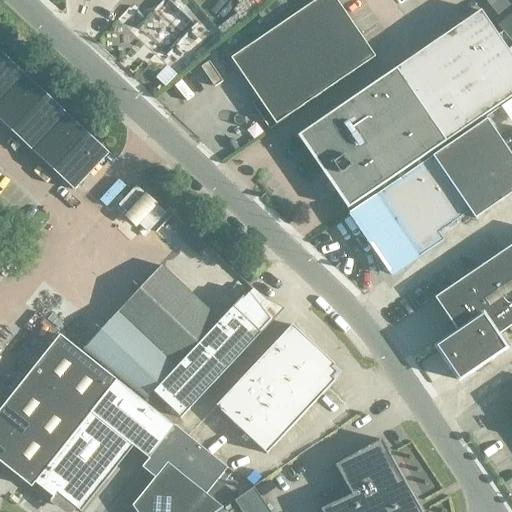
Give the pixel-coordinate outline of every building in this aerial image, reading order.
[(335,0),(317,0),(231,59),(258,99),(251,104),(269,130),(288,118),(287,117),(375,58),(335,0)] [(511,47),(499,29),(495,33),(477,8),(297,137),(298,138),(301,136),(333,183),(328,186),(333,193),(338,190),(349,206),(511,89),(511,47)] [(511,13),(497,26),(511,44),(511,13)] [(205,33),(214,26),(204,14),(196,20),(205,33)] [(0,121),(73,191),(108,154),(0,52),(0,121)] [(163,93),(196,67),(190,58),(156,85),(163,93)] [(238,131),(248,126),(232,95),(222,100),(238,131)] [(474,219),(511,193),(511,157),(484,117),(348,214),(349,215),(350,214),(370,245),(379,274),(387,268),(392,276),(443,241),(438,233),(469,212),(474,219)] [(205,124),(197,132),(213,147),(221,140),(205,124)] [(260,160),(250,168),(262,184),(272,176),(260,160)] [(118,206),(147,233),(165,214),(136,186),(118,206)] [(511,326),(511,246),(434,299),(456,332),(433,347),(450,372),(451,371),(459,381),(469,374),(470,375),(508,350),(498,335),(511,326)] [(117,313),(176,368),(220,321),(161,266),(117,313)] [(19,289),(8,310),(17,314),(27,293),(19,289)] [(220,321),(176,368),(153,393),(180,419),(261,334),(260,333),(270,321),(260,308),(266,302),(253,289),(250,292),(248,291),(220,321)] [(15,315),(24,323),(40,305),(31,296),(15,315)] [(146,400),(153,393),(176,368),(117,313),(83,350),(146,400)] [(323,362),(327,359),(292,326),(216,407),(266,455),(328,389),(324,385),(335,373),(323,362)] [(0,463),(31,488),(34,484),(116,381),(59,336),(0,409),(0,463)] [(79,511),(80,511),(133,447),(148,459),(173,426),(116,381),(34,484),(53,499),(57,494),(79,511)] [(217,511),(222,508),(206,495),(227,469),(176,427),(143,469),(155,478),(132,506),(135,511),(217,511)] [(335,466),(351,496),(320,510),(321,511),(421,511),(381,440),(335,466)] [(269,511),(254,489),(219,511),(269,511)]
